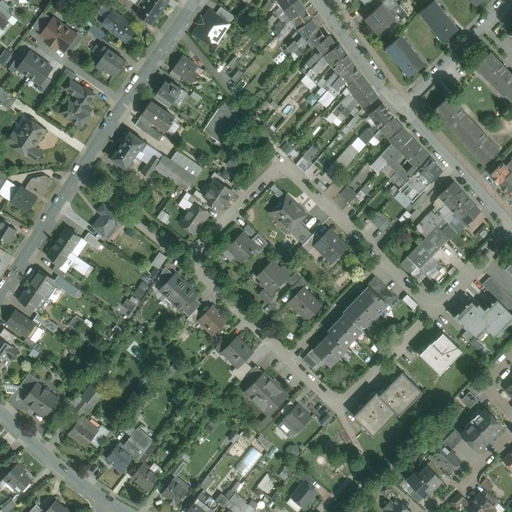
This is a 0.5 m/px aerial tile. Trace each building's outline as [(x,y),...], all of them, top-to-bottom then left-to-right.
[(142,0),(145,2),(160,12),(169,0),(168,0),(142,0)] [(269,0),(260,10),(265,14),(278,0),(277,0),(269,0)] [(296,0),(277,0),(278,0),(281,6),(284,9),(296,0)] [(298,0),(296,0),(284,9),(284,10),(289,16),(291,19),(305,9),(298,0)] [(434,0),(419,12),(443,42),(458,30),(434,0)] [(160,12),(145,2),(141,7),(137,13),(141,17),(140,19),(144,21),(145,19),(152,24),(160,12)] [(382,3),(366,18),(372,26),(373,25),(379,32),(378,33),(379,33),(395,19),(389,12),(382,3)] [(12,15),(0,4),(0,13),(7,20),(12,15)] [(398,4),(389,12),(395,19),(398,22),(407,14),(398,4)] [(281,6),(273,15),(277,18),(284,10),(284,9),(281,6)] [(234,16),(221,7),(215,14),(228,24),(234,16)] [(305,9),(291,19),(295,24),(298,29),(312,19),(305,9)] [(137,28),(112,10),(102,24),(127,42),(137,28)] [(215,14),(209,10),(193,34),(209,45),(210,47),(212,49),(215,48),(216,46),(216,43),(229,24),(228,24),(215,14)] [(53,19),(43,12),(33,26),(42,33),(53,19)] [(0,13),(0,26),(3,29),(9,22),(7,20),(0,13)] [(273,15),(265,23),(268,27),(277,18),(273,15)] [(289,16),(285,18),(282,21),(281,20),(275,27),(280,31),(291,19),(289,16)] [(42,33),(41,35),(47,39),(45,41),(51,45),(65,26),(53,18),(53,19),(42,33)] [(291,19),(280,31),(285,36),(294,27),(293,25),(295,24),(291,19)] [(312,19),(298,29),(303,35),(305,39),(319,29),(312,19)] [(106,35),(94,24),(89,30),(101,41),(106,35)] [(65,26),(51,45),(57,49),(58,47),(64,51),(67,46),(76,34),(65,26)] [(319,29),(305,39),(308,42),(312,48),(316,45),(326,38),(319,29)] [(76,34),(67,46),(72,50),(84,36),(77,31),(76,34)] [(303,35),(296,42),(300,45),(305,39),(303,35)] [(326,38),(316,45),(321,52),(323,55),(336,46),(329,36),(326,38)] [(424,65),(401,36),(386,48),(409,77),(424,65)] [(296,42),(295,41),(288,48),(290,50),(291,49),(294,52),(300,45),(296,42)] [(303,48),(300,45),(294,52),(299,56),(304,49),(303,48)] [(336,46),(323,55),(326,59),(328,62),(331,66),(345,52),(341,46),(338,48),(336,46)] [(126,61),(108,48),(96,66),(102,71),(104,69),(116,77),(126,61)] [(0,58),(0,60),(5,63),(12,52),(6,49),(0,58)] [(23,61),(18,69),(29,76),(41,59),(30,51),(23,61)] [(275,60),(279,64),(287,55),(283,51),(275,60)] [(319,53),(317,51),(312,58),(317,62),(323,55),(321,52),(319,53)] [(506,93),(511,87),(511,74),(490,52),(491,52),(490,51),(475,66),(476,67),(476,66),(503,95),(504,96),(506,93)] [(347,54),(335,65),(342,74),(342,75),(354,64),(347,54)] [(323,55),(317,62),(320,65),(326,59),(323,55)] [(182,56),(173,70),(182,76),(192,83),(197,75),(194,72),(198,66),(182,56)] [(235,56),(227,65),(232,69),(239,60),(235,56)] [(18,57),(9,69),(15,73),(18,69),(23,61),(18,57)] [(317,62),(312,58),(307,63),(312,68),(317,62)] [(41,59),(29,76),(39,84),(40,84),(45,77),(52,67),(41,59)] [(320,65),(317,62),(312,68),(314,71),(316,73),(317,73),(322,67),(320,65)] [(312,68),(307,63),(301,69),(306,74),(312,68)] [(354,64),(342,75),(346,80),(348,84),(361,73),(354,64)] [(75,74),(66,68),(63,73),(72,79),(75,74)] [(182,76),(173,70),(169,74),(179,81),(182,76)] [(239,70),(231,79),(236,82),(243,73),(239,70)] [(361,73),(348,84),(350,86),(348,87),(355,96),(369,85),(361,73)] [(346,80),(342,75),(342,74),(340,76),(337,79),(332,86),(337,90),(346,80)] [(333,75),(327,82),(332,86),(337,79),(333,75)] [(45,77),(40,84),(39,84),(36,89),(42,93),(51,80),(45,77)] [(91,93),(70,80),(64,90),(76,98),(73,102),(69,99),(59,114),(81,127),(88,116),(86,115),(91,109),(88,107),(95,95),(91,93)] [(169,84),(165,81),(157,93),(173,103),(177,96),(183,89),(171,81),(169,84)] [(327,82),(323,86),(328,90),(332,86),(327,82)] [(369,85),(355,96),(359,102),(363,107),(378,97),(369,85)] [(327,105),(337,90),(332,86),(328,90),(320,99),(327,105)] [(355,96),(348,87),(342,93),(345,96),(341,101),(341,102),(346,106),(355,96)] [(183,89),(177,96),(183,100),(188,92),(183,89)] [(17,99),(5,91),(1,97),(12,105),(17,99)] [(340,91),(337,95),(335,95),(333,98),(335,100),(342,92),(340,91)] [(355,96),(346,106),(351,110),(359,102),(355,96)] [(459,137),(473,123),(449,96),(434,110),(459,137)] [(229,100),(218,109),(229,126),(240,119),(229,100)] [(151,102),(150,102),(146,107),(147,108),(143,114),(154,122),(162,110),(160,108),(162,106),(158,104),(157,106),(151,102)] [(341,102),(336,108),(340,113),(346,106),(341,102)] [(393,117),(382,103),(368,114),(377,125),(380,128),(393,117)] [(346,106),(340,113),(346,117),(351,110),(346,106)] [(229,126),(218,109),(203,131),(223,145),(234,134),(229,126)] [(174,118),(162,110),(154,122),(165,130),(174,118)] [(346,117),(340,113),(337,117),(342,121),(346,117)] [(154,122),(143,114),(139,119),(151,127),(154,122)] [(356,115),(347,125),(351,129),(360,119),(356,115)] [(52,122),(42,116),(38,122),(48,128),(52,122)] [(393,117),(380,128),(383,132),(389,139),(402,127),(393,117)] [(45,130),(27,118),(16,135),(12,133),(7,141),(35,160),(41,152),(34,147),(45,130)] [(151,127),(139,119),(135,125),(152,137),(156,131),(151,127)] [(240,119),(229,126),(234,134),(246,127),(241,119),(240,119)] [(483,163),(498,150),(473,123),(459,137),(483,163)] [(377,125),(372,126),(369,130),(374,135),(380,128),(377,125)] [(271,136),(260,127),(254,133),(266,143),(271,136)] [(411,137),(402,127),(389,139),(392,142),(395,146),(398,149),(398,148),(411,137)] [(374,135),(378,140),(383,132),(380,128),(374,135)] [(368,129),(359,138),(366,144),(374,135),(369,130),(368,129)] [(138,135),(137,137),(130,132),(121,145),(139,158),(140,156),(137,154),(140,150),(142,151),(144,148),(146,149),(147,147),(145,146),(147,144),(140,139),(141,137),(138,135)] [(411,137),(398,148),(403,153),(408,159),(420,147),(411,137)] [(352,144),(333,165),(341,172),(366,144),(359,138),(353,146),(352,144)] [(395,146),(392,142),(370,165),(377,172),(387,161),(381,155),(387,148),(389,151),(395,146)] [(139,158),(121,145),(112,158),(118,163),(117,165),(120,167),(122,165),(128,170),(130,168),(132,169),(133,167),(131,166),(134,163),(132,161),(134,158),(137,160),(139,158)] [(312,146),(302,157),(307,162),(317,150),(312,146)] [(395,146),(389,151),(393,155),(398,149),(395,146)] [(429,157),(420,147),(408,159),(414,166),(417,169),(429,157)] [(389,151),(387,148),(381,155),(387,161),(392,156),(393,155),(389,151)] [(393,155),(392,156),(396,160),(403,153),(398,148),(398,149),(393,155)] [(203,169),(177,151),(170,160),(196,178),(203,169)] [(161,160),(154,155),(148,164),(155,169),(161,160)] [(170,160),(164,155),(161,160),(155,169),(187,191),(196,178),(170,160)] [(237,156),(228,166),(237,174),(246,164),(237,156)] [(396,160),(392,156),(387,161),(397,172),(402,167),(396,160)] [(436,165),(429,157),(417,169),(416,171),(420,176),(422,174),(428,180),(437,170),(436,169),(436,168),(436,165)] [(502,163),(490,175),(499,184),(511,172),(506,167),(502,163)] [(148,164),(142,173),(149,178),(155,169),(148,164)] [(333,165),(319,181),(327,188),(341,172),(333,165)] [(412,167),(407,172),(411,176),(416,171),(417,169),(414,166),(412,167)] [(407,172),(402,167),(397,172),(406,181),(411,176),(407,172)] [(420,176),(416,171),(411,176),(415,181),(420,176)] [(214,172),(211,177),(215,180),(215,179),(223,184),(226,180),(214,172)] [(397,172),(391,177),(400,187),(406,181),(397,172)] [(511,172),(499,184),(508,194),(511,189),(511,173),(511,172)] [(45,175),(31,179),(36,178),(29,189),(27,187),(25,189),(37,197),(36,199),(39,200),(53,180),(45,175)] [(415,181),(411,176),(406,181),(415,191),(420,186),(415,181)] [(20,188),(6,179),(2,186),(0,184),(0,194),(11,201),(20,188)] [(215,180),(210,187),(211,187),(205,196),(207,198),(221,208),(229,197),(230,198),(234,192),(223,184),(215,179),(215,180)] [(325,191),(333,199),(343,188),(335,181),(325,191)] [(415,191),(406,181),(400,187),(410,198),(415,191)] [(453,182),(438,196),(452,210),(467,197),(453,182)] [(357,194),(348,185),(339,194),(349,203),(357,194)] [(25,189),(21,186),(20,188),(11,201),(11,202),(27,213),(36,199),(37,197),(25,189)] [(205,196),(196,190),(193,195),(204,203),(207,198),(205,196)] [(193,195),(192,195),(188,200),(194,204),(203,210),(206,205),(204,203),(193,195)] [(286,195),(270,212),(279,221),(281,219),(291,229),(305,214),(286,195)] [(445,217),(444,218),(444,219),(448,223),(455,218),(452,215),(454,213),(466,225),(480,211),(467,197),(452,210),(445,217)] [(413,203),(418,208),(423,203),(418,198),(413,203)] [(124,220),(103,203),(97,212),(101,215),(92,227),(108,239),(124,220)] [(189,210),(187,211),(185,214),(185,216),(180,223),(194,233),(197,232),(200,227),(199,225),(201,222),(201,220),(203,218),(205,217),(208,213),(203,210),(194,204),(189,210)] [(437,209),(435,207),(425,215),(414,227),(426,237),(436,226),(436,225),(428,218),(437,209)] [(445,217),(437,209),(428,218),(436,225),(444,218),(445,217)] [(383,233),(393,224),(379,210),(370,219),(383,233)] [(400,218),(404,223),(413,214),(408,210),(400,218)] [(448,223),(444,219),(436,226),(448,237),(451,240),(466,225),(454,213),(452,215),(455,218),(448,223)] [(17,231),(2,221),(1,222),(2,222),(0,225),(0,237),(11,245),(11,244),(10,243),(14,237),(15,237),(16,237),(13,235),(16,231),(17,231)] [(254,230),(249,225),(245,229),(250,234),(254,230)] [(303,226),(294,236),(303,245),(312,235),(303,226)] [(426,237),(407,257),(419,268),(431,256),(448,237),(436,226),(426,237)] [(66,227),(56,241),(57,242),(71,252),(81,237),(66,227)] [(322,237),(315,244),(332,261),(346,247),(328,230),(322,237)] [(303,245),(302,245),(308,251),(315,244),(322,237),(316,231),(312,235),(303,245)] [(98,239),(88,232),(83,240),(93,246),(98,239)] [(249,241),(241,233),(228,246),(243,261),(259,245),(252,238),(249,241)] [(268,242),(258,233),(252,238),(259,245),(262,248),(268,242)] [(71,252),(57,242),(48,256),(57,262),(61,265),(67,257),(71,252)] [(94,268),(71,252),(67,257),(71,260),(69,264),(87,277),(94,268)] [(159,252),(151,263),(159,269),(167,257),(159,252)] [(431,256),(419,268),(429,278),(441,266),(431,256)] [(419,268),(407,257),(400,264),(412,276),(419,268)] [(60,267),(61,265),(57,262),(52,270),(74,285),(78,280),(60,267)] [(280,270),(272,262),(258,276),(263,280),(261,283),(266,288),(259,294),(268,302),(274,295),(272,292),(288,275),(289,274),(282,267),(280,270)] [(174,275),(165,267),(158,279),(164,285),(174,275)] [(54,280),(39,270),(29,285),(44,295),(54,280)] [(297,271),(291,277),(288,275),(285,279),(293,286),(302,276),(297,271)] [(164,285),(160,290),(173,302),(188,286),(184,281),(183,282),(175,274),(164,285)] [(302,276),(293,286),(299,292),(303,288),(309,283),(302,276)] [(375,276),(367,284),(370,287),(373,289),(380,281),(375,276)] [(483,283),(498,297),(505,289),(490,276),(483,283)] [(78,289),(62,278),(58,284),(74,295),(78,289)] [(380,281),(373,289),(378,294),(385,286),(380,281)] [(44,295),(29,285),(19,300),(34,310),(44,295)] [(188,286),(173,302),(182,311),(182,310),(195,297),(197,295),(192,291),(193,290),(188,286)] [(385,286),(378,294),(383,299),(390,291),(385,286)] [(373,289),(370,287),(362,295),(361,294),(360,294),(378,312),(387,303),(383,299),(378,294),(373,289)] [(299,292),(290,302),(299,311),(302,308),(310,316),(321,305),(303,288),(299,292)] [(395,296),(390,291),(383,299),(387,303),(388,304),(395,296)] [(511,298),(504,291),(497,299),(511,313),(511,298)] [(404,298),(415,309),(420,305),(409,293),(404,298)] [(378,312),(360,294),(352,303),(371,322),(380,313),(378,312)] [(395,296),(388,304),(393,309),(400,301),(395,296)] [(195,297),(182,310),(189,316),(196,308),(201,303),(195,297)] [(127,299),(125,307),(135,310),(137,301),(127,299)] [(485,310),(485,311),(486,311),(482,315),(487,320),(487,326),(486,327),(487,328),(488,329),(487,329),(494,336),(511,318),(511,313),(497,299),(485,310)] [(471,301),(456,317),(477,337),(487,328),(486,327),(487,326),(487,320),(482,315),(486,311),(485,311),(485,310),(478,303),(476,306),(471,301)] [(371,322),(352,303),(344,312),(345,313),(363,331),(371,322)] [(203,315),(198,319),(199,320),(214,334),(227,321),(211,306),(203,315)] [(189,316),(186,319),(193,325),(199,320),(198,319),(203,315),(196,308),(189,316)] [(36,324),(15,309),(5,323),(26,338),(27,337),(36,325),(36,324)] [(57,327),(38,313),(34,319),(54,332),(57,327)] [(345,313),(336,322),(354,339),(363,331),(345,313)] [(336,322),(328,330),(331,333),(346,348),(354,339),(336,322)] [(44,330),(36,325),(27,337),(35,342),(44,330)] [(16,336),(4,328),(0,334),(0,338),(10,345),(16,336)] [(476,340),(466,331),(462,335),(472,345),(476,340)] [(331,333),(322,342),(338,357),(347,349),(346,348),(331,333)] [(435,340),(432,343),(431,343),(420,354),(440,374),(455,359),(451,355),(459,348),(443,333),(436,341),(435,340)] [(87,341),(81,336),(76,343),(83,347),(87,341)] [(35,342),(27,337),(26,338),(24,342),(40,353),(43,348),(35,342)] [(244,344),(237,337),(229,345),(222,352),(222,353),(237,367),(251,353),(243,345),(244,344)] [(0,338),(0,364),(7,355),(11,358),(13,357),(14,357),(16,353),(16,352),(17,350),(10,345),(0,338)] [(223,339),(214,349),(220,354),(222,353),(222,352),(229,345),(223,339)] [(314,350),(314,351),(322,359),(330,366),(338,357),(322,342),(314,350)] [(312,349),(307,354),(317,364),(322,359),(314,351),(314,350),(312,349)] [(307,354),(303,359),(313,369),(317,364),(307,354)] [(264,372),(256,365),(246,375),(254,383),(264,372)] [(288,395),(264,372),(254,383),(245,392),(269,415),(288,395)] [(422,391),(402,372),(380,395),(396,412),(399,415),(422,391)] [(39,380),(29,373),(19,386),(29,393),(37,383),(39,380)] [(93,382),(81,397),(83,399),(74,410),(80,415),(83,411),(87,414),(104,391),(93,382)] [(45,387),(43,387),(37,383),(29,393),(25,400),(25,401),(45,415),(46,415),(49,411),(50,412),(53,411),(56,407),(55,404),(55,403),(58,399),(57,398),(50,393),(49,390),(45,387)] [(380,395),(377,392),(354,416),(373,435),(396,412),(380,395)] [(470,392),(462,399),(470,408),(478,400),(470,392)] [(290,401),(281,411),(286,417),(296,407),(290,401)] [(286,417),(284,419),(285,420),(280,425),(281,427),(290,436),(292,436),(297,431),(297,432),(311,418),(298,405),(296,407),(286,417)] [(502,426),(485,410),(473,422),(490,439),(502,426)] [(90,422),(82,416),(79,420),(87,426),(90,422)] [(133,416),(122,429),(129,434),(139,421),(133,416)] [(87,426),(79,420),(68,434),(85,447),(90,442),(100,429),(90,422),(87,426)] [(490,439),(473,422),(461,434),(479,451),(490,439)] [(100,429),(90,442),(97,447),(110,431),(103,425),(100,429)] [(136,430),(128,440),(130,442),(123,451),(132,458),(137,462),(143,453),(152,442),(136,430)] [(454,430),(446,438),(455,447),(463,438),(454,430)] [(455,447),(446,438),(441,443),(443,444),(450,451),(455,447)] [(273,444),(266,439),(262,444),(268,450),(273,444)] [(158,447),(152,442),(143,453),(149,457),(158,447)] [(450,451),(443,444),(434,454),(433,454),(440,461),(450,471),(460,461),(450,451)] [(123,451),(116,445),(106,458),(114,465),(114,466),(121,472),(132,458),(123,451)] [(511,450),(503,460),(510,467),(511,465),(511,450)] [(440,461),(433,454),(434,454),(432,452),(428,457),(430,460),(436,465),(440,461)] [(180,458),(170,472),(175,476),(176,476),(186,463),(180,458)] [(436,465),(430,460),(426,464),(427,466),(428,465),(439,476),(443,472),(436,465)] [(24,470),(17,464),(5,478),(21,493),(32,481),(22,472),(24,470)] [(159,477),(142,464),(132,477),(148,490),(159,477)] [(439,476),(428,465),(427,466),(419,474),(434,488),(442,479),(439,476)] [(315,480),(302,469),(297,476),(304,482),(305,481),(310,486),(315,480)] [(419,474),(416,471),(407,481),(414,488),(424,497),(424,498),(434,488),(419,474)] [(258,484),(267,492),(277,481),(268,473),(258,484)] [(208,475),(199,486),(204,490),(208,486),(213,479),(208,475)] [(176,476),(175,476),(161,494),(167,498),(166,500),(174,506),(175,505),(176,506),(190,488),(176,476)] [(487,480),(483,485),(490,490),(494,485),(487,480)] [(237,481),(230,490),(234,494),(241,485),(237,481)] [(304,482),(292,497),(304,507),(310,500),(311,500),(314,497),(314,496),(317,492),(310,486),(305,481),(304,482)] [(399,494),(386,482),(382,487),(385,490),(385,494),(384,495),(391,500),(394,497),(396,498),(399,494)] [(424,497),(414,488),(409,493),(419,503),(424,497)] [(230,490),(225,496),(229,500),(234,494),(230,490)] [(498,503),(486,491),(482,496),(494,507),(498,503)] [(219,504),(225,496),(221,493),(215,501),(219,504)] [(459,493),(451,502),(456,507),(461,502),(466,507),(469,503),(459,493)] [(469,503),(466,507),(470,511),(493,511),(495,510),(493,508),(494,507),(482,496),(479,493),(469,503)] [(225,496),(219,504),(223,507),(224,507),(228,501),(229,500),(225,496)] [(411,511),(396,498),(394,497),(391,500),(384,508),(385,509),(384,511),(385,511),(411,511)] [(212,511),(213,511),(197,498),(186,511),(187,511),(212,511)] [(13,499),(1,510),(2,511),(7,511),(17,505),(13,499)] [(65,509),(56,501),(45,511),(70,511),(66,508),(65,509)] [(228,501),(224,507),(228,510),(229,510),(233,505),(233,504),(228,501)]
